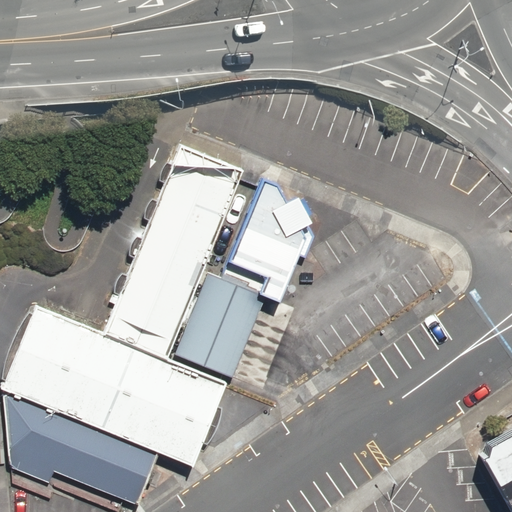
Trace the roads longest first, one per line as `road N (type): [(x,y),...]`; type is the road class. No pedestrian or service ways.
road 1 (unclassified): [(511,261),(390,185),(178,114),(105,262),(6,301),(0,316)]
road 2 (secondary): [(353,16),(286,43),(0,64)]
road 3 (unclassified): [(511,320),(237,511)]
road 4 (secondary): [(511,128),(369,19)]
